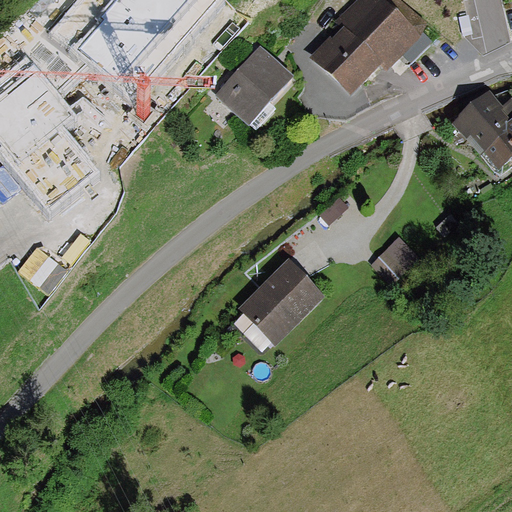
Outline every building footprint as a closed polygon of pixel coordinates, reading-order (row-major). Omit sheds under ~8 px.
[(212,0),(83,0),(58,30),(132,93),(212,0)] [(343,30),(313,59),(351,98),(382,68),(386,73),(428,32),(396,0),(386,0),(384,2),(382,0),(357,0),(335,22),(343,30)] [(257,51),(215,95),(248,126),(289,81),(257,51)] [(69,114),(36,72),(0,99),(0,138),(51,204),(93,171),(56,124),(69,114)] [(458,126),(476,148),(511,119),(511,106),(501,93),(458,126)] [(511,119),(476,148),(496,173),(511,160),(511,119)] [(451,217),(436,231),(443,239),(459,226),(451,217)] [(398,240),(371,268),(395,290),(422,263),(398,240)] [(287,266),(241,309),(274,343),(320,301),(287,266)]
